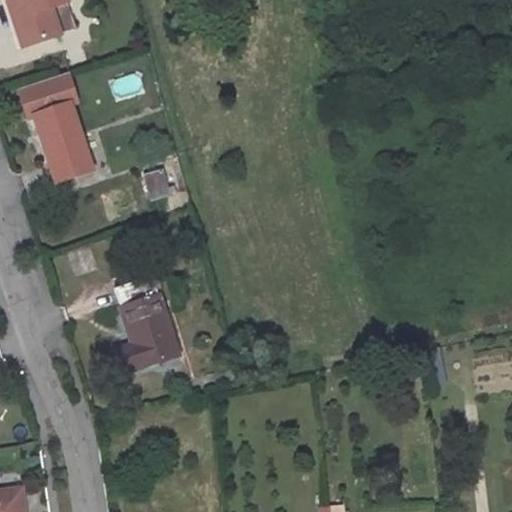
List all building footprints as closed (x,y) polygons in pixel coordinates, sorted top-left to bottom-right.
[(66,4),(64,0),(23,0),(8,5),(23,49),(59,37),(58,35),(73,29),(65,5),(66,4)] [(34,116),(70,104),(60,75),(19,89),(28,118),(34,116)] [(88,99),(70,104),(78,127),(95,121),(88,99)] [(56,182),(92,170),(78,127),(70,104),(34,116),(56,182)] [(166,189),(162,171),(145,176),(151,200),(175,194),(173,187),(166,189)] [(179,356),(161,303),(166,301),(158,276),(115,291),(133,346),(115,352),(123,375),(179,356)] [(0,511),(23,511),(20,489),(0,491),(0,511)]
